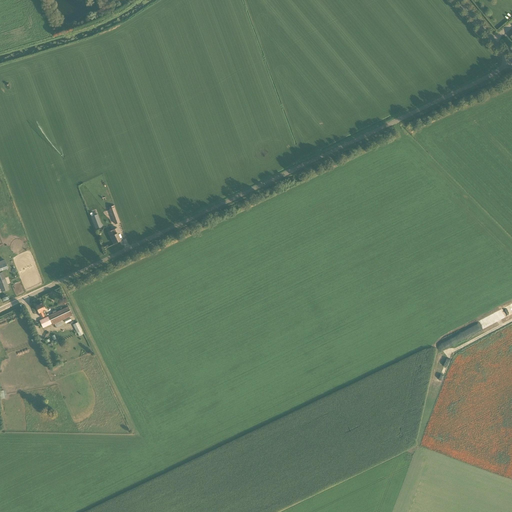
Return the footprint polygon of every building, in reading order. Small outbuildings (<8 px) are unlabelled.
[(116,224),(119,223),(114,207),(110,209),(116,224)] [(121,241),(117,234),(119,233),(117,228),(109,232),(113,240),(114,240),(115,243),(121,241)] [(0,292),(9,289),(3,272),(0,272),(0,292)] [(41,318),(48,315),(42,303),(36,306),(41,318)] [(61,321),(73,316),(68,307),(57,312),(53,314),(40,320),(43,328),(52,324),(53,325),(54,324),(61,321)] [(511,307),(493,315),(496,321),(511,314),(511,307)] [(83,334),(82,330),(78,322),(73,325),(77,333),(77,332),(79,336),(83,334)] [(440,357),(436,371),(445,373),(448,359),(440,357)]
